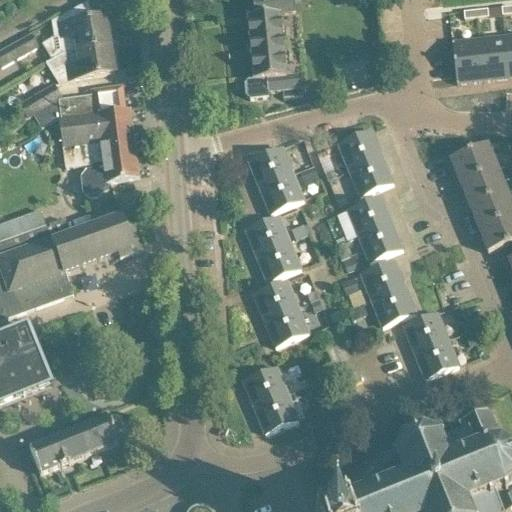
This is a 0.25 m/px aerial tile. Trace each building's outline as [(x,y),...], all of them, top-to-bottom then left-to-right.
[(245,87),(246,100),(250,103),(269,101),(268,96),(283,95),(284,102),(303,100),(301,80),(287,81),(283,41),(282,41),(280,17),(294,15),(292,0),(260,0),(253,1),(255,19),(248,20),(254,83),(248,83),(245,87)] [(511,9),(501,10),(502,19),(511,17),(511,9)] [(488,12),(476,13),(477,22),(489,20),(488,12)] [(476,13),(464,15),(465,23),(477,22),(476,13)] [(106,21),(86,24),(59,29),(61,43),(63,56),(110,48),(106,21)] [(0,54),(0,72),(39,51),(31,37),(0,54)] [(504,40),(479,43),(483,85),(509,82),(504,40)] [(453,46),(452,46),(457,88),(458,88),(483,85),(479,43),(453,46)] [(110,48),(63,56),(68,85),(95,80),(115,77),(110,48)] [(28,122),(33,119),(60,103),(53,89),(21,108),(28,122)] [(60,103),(33,119),(41,133),(58,123),(66,172),(93,169),(93,172),(86,173),(81,180),(83,197),(89,201),(98,200),(103,194),(107,193),(107,188),(119,185),(139,181),(130,114),(126,114),(123,89),(103,92),(91,94),(92,99),(60,103)] [(340,149),(350,175),(382,162),(371,136),(340,149)] [(450,164),(488,257),(511,247),(511,262),(508,264),(511,272),(511,223),(482,150),(450,164)] [(250,166),(261,192),(292,179),(282,153),(250,166)] [(382,162),(350,175),(361,201),(393,188),(382,162)] [(314,171),(300,176),(306,190),(319,184),(314,171)] [(334,173),(325,177),(328,184),(337,180),(334,173)] [(292,179),(261,192),(271,218),(303,205),(292,179)] [(345,194),(334,199),(339,210),(339,209),(349,206),(350,205),(345,194)] [(349,215),(360,241),(391,228),(381,202),(349,215)] [(0,228),(0,245),(46,230),(40,214),(21,221),(0,228)] [(0,324),(32,313),(55,306),(74,299),(66,277),(135,253),(122,219),(70,237),(65,223),(46,230),(0,245),(0,324)] [(247,235),(258,261),(289,248),(279,222),(247,235)] [(391,228),(360,241),(370,267),(402,254),(391,228)] [(304,229),(292,234),(296,244),(309,239),(304,229)] [(289,248),(258,261),(268,287),(300,274),(289,248)] [(356,257),(342,262),(347,276),(361,271),(356,257)] [(362,279),(373,305),(405,292),(394,266),(362,279)] [(354,282),(341,287),(346,299),(359,294),(354,282)] [(255,299),(266,325),(297,312),(286,286),(255,299)] [(405,292),(373,305),(383,331),(415,318),(405,292)] [(316,295),(308,298),(311,306),(319,303),(316,295)] [(319,303),(311,306),(315,316),(323,313),(319,303)] [(364,310),(352,315),(353,318),(356,324),(368,319),(364,310)] [(297,312),(266,325),(276,351),(308,338),(297,312)] [(405,331),(416,357),(447,345),(437,318),(405,331)] [(466,328),(457,331),(461,340),(470,337),(466,328)] [(0,413),(54,392),(29,330),(0,341),(0,413)] [(461,340),(458,341),(463,354),(476,348),(471,336),(470,337),(461,340)] [(447,345),(416,357),(426,384),(458,371),(447,345)] [(245,386),(255,412),(287,399),(276,373),(245,386)] [(287,399),(255,412),(266,438),(298,425),(287,399)] [(381,466),(377,472),(369,472),(367,470),(365,471),(366,473),(361,479),(359,478),(357,480),(360,481),(359,489),(340,496),(339,494),(337,495),(334,494),(334,492),(325,495),(323,503),(325,503),(328,511),(511,511),(511,456),(504,452),(505,448),(501,448),(494,428),(499,426),(498,423),(496,413),(489,414),(488,417),(460,428),(459,427),(458,428),(462,438),(443,446),(426,440),(426,436),(423,436),(423,440),(405,447),(402,444),(400,446),(400,451),(397,464),(391,462),(392,459),(389,459),(389,457),(380,460),(381,462),(379,463),(381,466)] [(30,452),(41,479),(119,448),(118,444),(123,437),(126,437),(126,435),(123,434),(121,427),(122,425),(121,423),(119,426),(110,425),(108,420),(30,452)]
